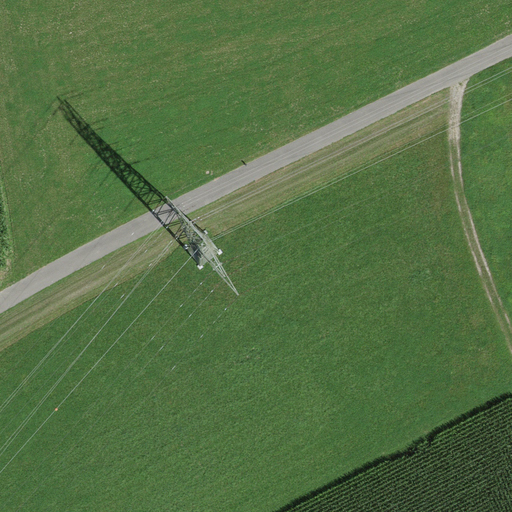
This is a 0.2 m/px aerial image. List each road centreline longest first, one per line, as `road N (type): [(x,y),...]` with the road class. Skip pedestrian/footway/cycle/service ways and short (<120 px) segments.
road 1 (unclassified): [(511,45),(0,303)]
road 2 (track): [(462,69),(452,119),(459,199),(511,326)]
